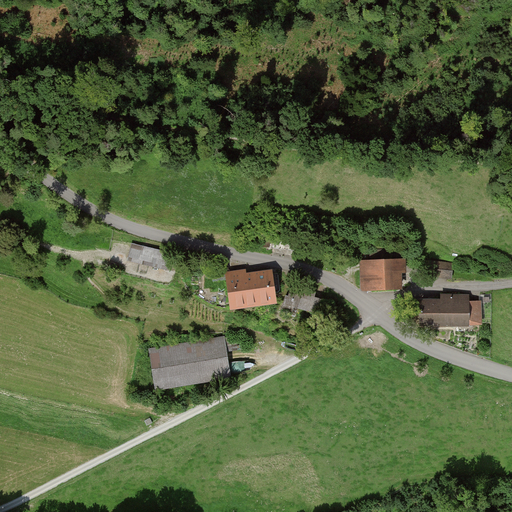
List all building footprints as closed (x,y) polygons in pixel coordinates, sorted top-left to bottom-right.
[(163,252),(134,247),(131,263),(159,269),(163,252)] [(405,261),(361,262),(362,294),(406,293),(405,261)] [(273,273),(230,280),(235,316),(279,310),(273,273)] [(293,292),(294,310),(327,308),(327,297),(317,297),(317,290),(293,292)] [(425,304),(425,332),(486,331),(486,305),(473,305),(472,298),(442,299),(443,304),(425,304)] [(151,351),(158,394),(232,382),(225,339),(151,351)]
